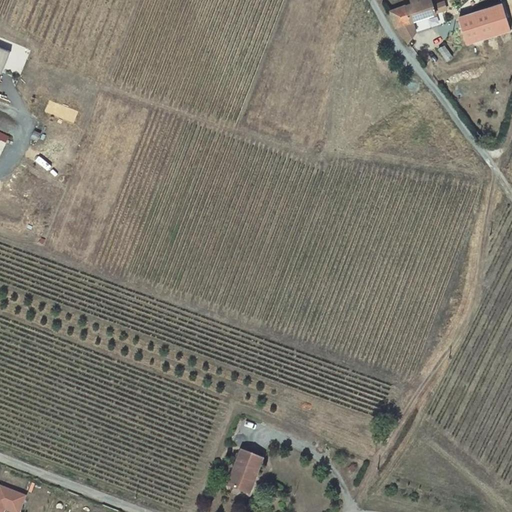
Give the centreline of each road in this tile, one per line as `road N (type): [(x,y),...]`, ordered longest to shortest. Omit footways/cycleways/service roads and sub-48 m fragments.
road 1 (track): [(496,171),(455,336),(355,511)]
road 2 (unclassified): [(496,171),(395,42),(372,0)]
road 3 (unclassified): [(0,456),(143,511)]
